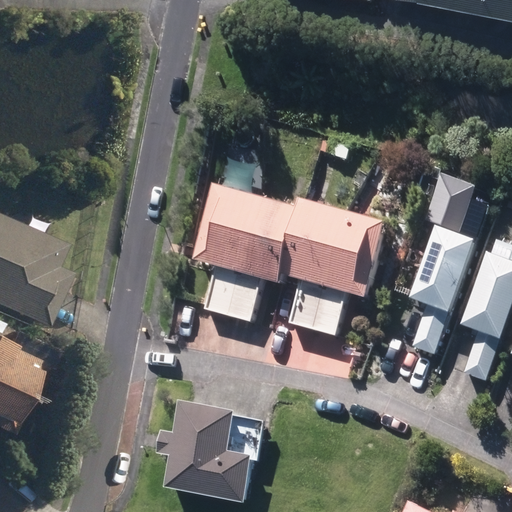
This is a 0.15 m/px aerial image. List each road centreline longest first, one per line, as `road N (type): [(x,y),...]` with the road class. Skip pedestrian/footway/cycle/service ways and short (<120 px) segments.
road 1 (residential): [(187,0),(86,511)]
road 2 (residential): [(511,54),(251,0)]
